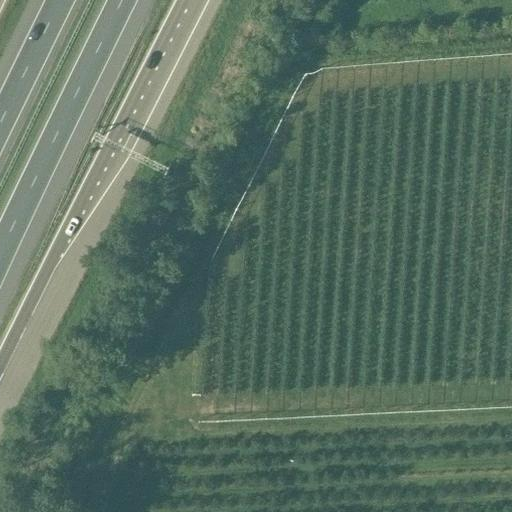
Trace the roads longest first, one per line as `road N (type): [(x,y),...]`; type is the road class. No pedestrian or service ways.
road 1 (motorway): [(0,364),(183,0)]
road 2 (primary): [(0,260),(123,0)]
road 3 (primary): [(61,0),(0,127)]
